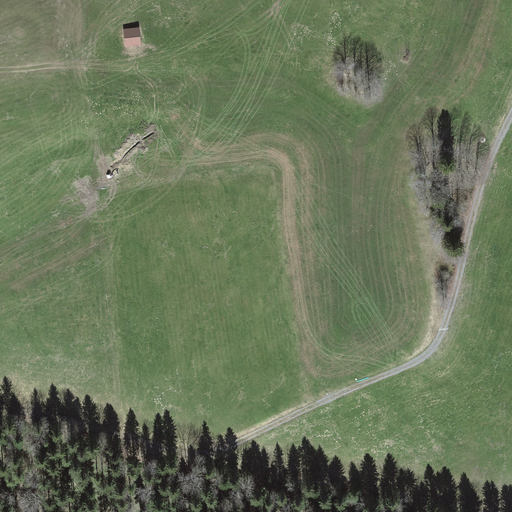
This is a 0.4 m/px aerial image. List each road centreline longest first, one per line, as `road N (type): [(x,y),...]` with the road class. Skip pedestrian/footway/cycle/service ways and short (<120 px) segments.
road 1 (track): [(196,460),(427,356),(445,332),(487,172),(511,118)]
road 2 (track): [(0,76),(127,61)]
